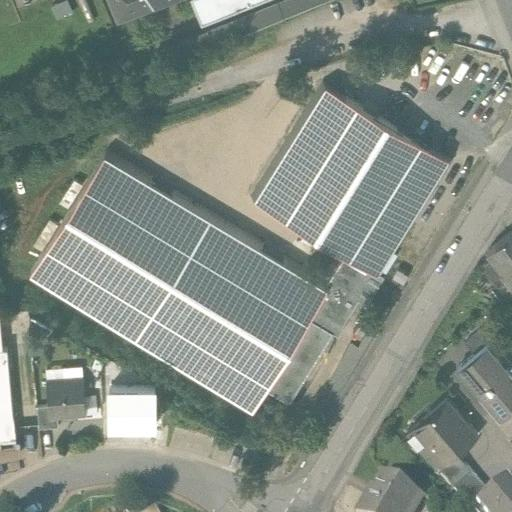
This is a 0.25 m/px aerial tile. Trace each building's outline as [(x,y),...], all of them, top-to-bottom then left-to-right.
[(109,0),(118,21),(169,0),(191,0),(202,26),(266,0),(109,0)] [(287,0),(156,54),(161,66),(323,0),(287,0)] [(333,248),(382,278),(453,162),(322,83),(250,199),(333,248)] [(357,301),(367,305),(382,278),(333,248),(313,281),(107,149),(28,282),(250,417),(264,391),(289,407),(331,335),(336,337),(357,301)] [(511,234),(511,233),(487,253),(492,260),(502,273),(500,274),(506,281),(511,288),(511,234)] [(496,288),(506,281),(500,274),(502,273),(492,260),(481,269),(496,288)] [(0,320),(0,449),(16,448),(7,347),(2,348),(0,320)] [(474,353),(488,342),(493,338),(483,327),(465,342),(474,353)] [(474,353),(457,368),(478,393),(509,367),(488,342),(474,353)] [(84,362),(85,390),(95,389),(94,362),(84,362)] [(511,371),(509,367),(478,393),(499,418),(511,407),(511,371)] [(83,377),(46,380),(48,406),(49,417),(57,416),(86,413),(83,377)] [(154,386),(109,386),(109,426),(155,425),(154,386)] [(468,424),(465,427),(457,418),(460,415),(447,400),(407,433),(437,470),(456,454),(477,436),(468,424)] [(48,406),(37,407),(39,429),(58,427),(57,416),(49,417),(48,406)] [(456,454),(437,470),(454,489),(472,473),(456,454)] [(489,493),(472,473),(454,489),(471,508),(476,503),(489,493)] [(405,511),(416,494),(382,474),(368,498),(366,497),(356,511),(405,511)] [(511,511),(511,482),(507,477),(489,493),(476,503),(483,511),(511,511)]
